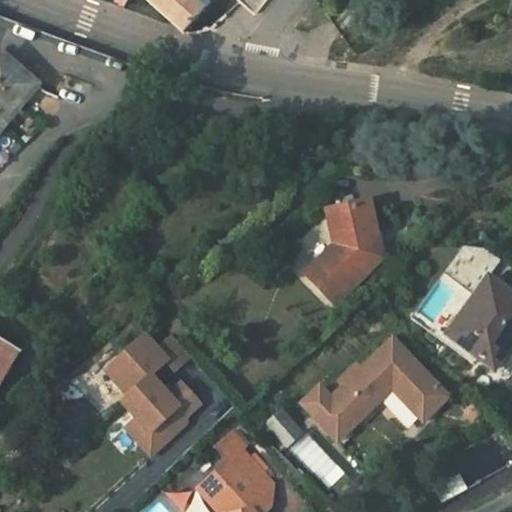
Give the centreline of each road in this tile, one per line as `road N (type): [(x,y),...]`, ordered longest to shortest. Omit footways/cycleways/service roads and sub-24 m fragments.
road 1 (unknown): [(311,77),(283,115),(111,107),(43,143),(0,196)]
road 2 (unclassified): [(250,68),(511,111)]
road 3 (unclassified): [(40,0),(250,68)]
